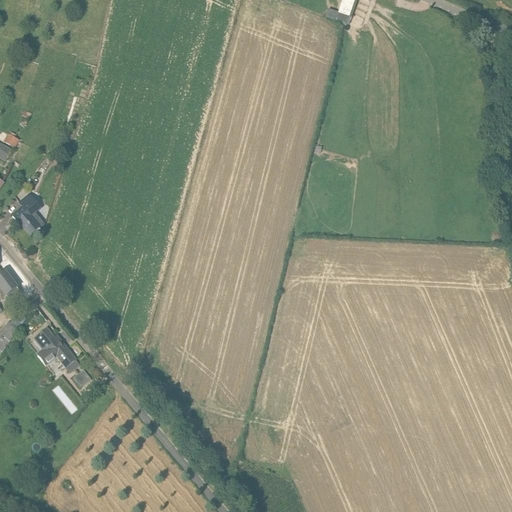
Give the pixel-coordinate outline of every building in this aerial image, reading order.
[(349,23),(356,0),(343,0),(340,12),(329,9),(326,16),(349,23)] [(14,148),(18,141),(9,136),(5,143),(14,148)] [(0,158),(5,162),(12,151),(0,144),(0,158)] [(42,223),(34,212),(39,208),(29,196),(19,204),(23,208),(12,217),(16,222),(17,221),(30,236),(39,228),(38,226),(42,223)] [(7,309),(22,297),(3,272),(0,274),(0,289),(0,301),(1,301),(7,309)] [(17,314),(10,324),(18,330),(25,320),(17,314)] [(0,335),(0,351),(3,354),(18,332),(7,324),(0,335)] [(58,344),(46,330),(34,340),(42,351),(37,356),(45,367),(56,358),(65,369),(66,368),(70,373),(79,366),(75,361),(64,346),(62,347),(59,343),(58,344)] [(70,374),(82,386),(90,378),(79,366),(70,374)]
